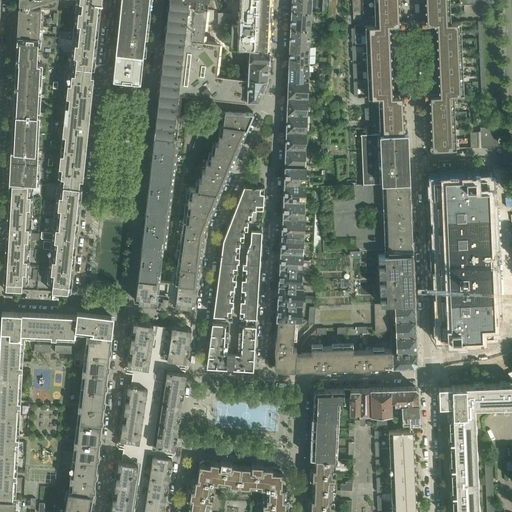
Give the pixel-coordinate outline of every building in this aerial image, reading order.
[(43,35),(44,9),(41,8),(31,7),(31,3),(40,0),(19,0),(20,1),(19,1),(19,3),(20,3),(19,7),(19,6),(17,34),(38,35),(43,36),(43,35)] [(40,0),(31,3),(31,7),(41,8),(44,9),(58,9),(58,0),(40,0)] [(101,2),(83,0),(79,0),(78,10),(75,9),(73,32),(98,35),(101,2)] [(149,1),(139,0),(121,0),(119,24),(146,28),(149,1)] [(216,75),(220,43),(203,41),(207,0),(169,0),(158,102),(154,134),(178,137),(184,138),(185,136),(186,126),(187,115),(179,114),(181,104),(182,92),(187,92),(186,94),(245,101),(245,99),(245,78),(216,75)] [(271,14),(271,0),(240,0),(240,13),(239,24),(238,47),(241,47),(241,51),(246,51),(269,51),(270,49),(269,49),(270,37),(271,37),(271,29),(272,29),(273,22),(272,22),(272,14),(271,14)] [(312,0),(291,0),(291,12),(312,13),(312,0)] [(336,0),(328,0),(328,5),(328,12),(328,21),(335,21),(336,0)] [(352,0),(353,18),(361,18),(359,0),(352,0)] [(394,96),(393,58),(391,25),(396,24),(396,23),(401,23),(401,27),(405,27),(405,26),(406,26),(407,25),(407,24),(407,19),(403,20),(403,21),(401,21),(400,0),(374,0),(375,16),(372,16),(372,17),(375,16),(375,24),(372,24),(372,25),(363,25),(366,97),(375,97),(378,97),(379,105),(376,105),(376,106),(379,106),(380,133),(408,132),(408,131),(406,131),(405,112),(404,99),(407,98),(407,99),(410,99),(410,95),(410,94),(409,93),(408,93),(407,92),(404,93),(404,95),(394,96)] [(464,93),(461,22),(463,22),(463,21),(453,22),(453,21),(451,21),(450,14),(453,13),(450,13),(449,0),(423,0),(425,19),(419,19),(419,24),(419,25),(420,26),(421,26),(422,26),(425,26),(425,24),(435,23),(438,94),(428,95),(428,92),(425,92),(423,92),(423,93),(422,94),(422,95),(422,99),(426,99),(426,98),(428,98),(429,111),(430,149),(430,150),(431,150),(431,151),(432,152),(433,152),(446,151),(446,148),(459,148),(459,147),(456,147),(454,103),(457,103),(457,102),(454,102),(454,94),(457,94),(466,94),(466,93),(464,93)] [(312,25),(312,13),(291,12),(291,29),(312,30),(323,30),(324,23),(319,23),(319,26),(312,25)] [(227,13),(218,13),(218,24),(226,24),(227,13)] [(238,47),(239,24),(240,13),(239,13),(238,21),(237,20),(237,23),(232,23),(231,47),(238,47)] [(146,28),(119,24),(116,51),(143,54),(146,28)] [(312,30),(291,29),(290,46),(311,47),(312,30)] [(98,35),(73,32),(70,65),(76,65),(75,73),(91,75),(91,67),(94,67),(98,35)] [(38,45),(38,38),(38,35),(17,34),(16,43),(38,45)] [(38,45),(16,43),(16,52),(37,53),(38,45)] [(311,47),(290,46),(289,62),(310,62),(311,47)] [(143,54),(116,51),(113,78),(140,81),(143,54)] [(269,51),(246,51),(245,78),(245,99),(258,100),(268,78),(269,60),(269,51)] [(37,53),(16,52),(16,60),(37,61),(37,53)] [(42,72),(43,62),(37,61),(16,60),(15,71),(42,72)] [(310,62),(289,62),(288,80),(308,81),(310,81),(310,62)] [(42,83),(42,72),(15,71),(14,81),(42,83)] [(69,96),(68,108),(90,111),(94,75),(91,75),(75,73),(72,73),(71,83),(68,83),(66,96),(69,96)] [(308,81),(288,80),(288,97),(307,98),(308,81)] [(41,92),(42,83),(14,81),(14,90),(41,92)] [(40,102),(41,92),(14,90),(13,100),(40,102)] [(307,98),(288,97),(287,114),(306,115),(307,98)] [(40,102),(13,100),(13,110),(40,112),(40,102)] [(90,111),(68,108),(67,121),(64,121),(62,134),(65,134),(64,144),(86,146),(90,111)] [(39,122),(40,112),(13,110),(12,121),(39,122)] [(215,110),(213,122),(223,124),(247,126),(253,111),(246,111),(215,110)] [(306,115),(287,114),(286,132),(306,133),(306,115)] [(39,132),(39,122),(12,121),(12,131),(39,132)] [(247,126),(223,124),(222,133),(219,132),(218,142),(216,142),(214,151),(235,154),(247,126)] [(482,127),(480,127),(481,147),(498,146),(497,126),(482,127)] [(478,147),(478,132),(476,132),(475,127),(470,128),(471,147),(478,147)] [(39,132),(12,131),(11,141),(38,142),(39,132)] [(306,133),(286,132),(286,149),(305,150),(306,133)] [(409,157),(408,133),(408,132),(380,133),(366,134),(362,134),(361,134),(361,135),(362,159),(409,157)] [(154,134),(150,170),(174,172),(178,137),(154,134)] [(38,142),(11,141),(11,151),(38,152),(38,142)] [(86,146),(64,144),(63,153),(60,153),(59,166),(62,167),(61,177),(64,177),(80,179),(83,179),(86,146)] [(305,150),(286,149),(285,165),(305,166),(305,150)] [(37,162),(38,152),(11,151),(10,161),(37,162)] [(235,154),(214,151),(212,151),(210,160),(231,163),(232,160),(235,154)] [(410,182),(409,157),(362,159),(364,184),(382,183),(410,182)] [(227,172),(231,163),(210,160),(207,160),(205,170),(227,172)] [(37,162),(10,161),(10,171),(37,172),(37,162)] [(305,173),(305,171),(305,166),(285,165),(284,182),(304,183),(305,178),(309,178),(309,174),(305,173)] [(224,182),(227,172),(205,170),(203,169),(202,179),(224,182)] [(150,170),(146,206),(170,209),(174,172),(150,170)] [(36,184),(37,172),(10,171),(9,181),(36,184)] [(432,179),(432,195),(433,195),(433,196),(434,196),(436,250),(437,250),(437,252),(438,252),(438,262),(437,262),(437,263),(439,317),(438,317),(438,319),(438,335),(439,335),(439,336),(440,336),(450,336),(450,337),(452,337),(480,336),(481,336),(481,334),(491,334),(493,334),(493,323),(494,323),(494,322),(491,261),(491,260),(490,260),(489,249),(491,249),(491,248),(488,187),(488,186),(487,186),(486,175),(485,175),(475,176),(475,174),(473,174),(445,175),(445,176),(443,176),(443,177),(433,177),(433,178),(432,178),(432,179)] [(71,291),(82,187),(79,186),(80,179),(64,177),(63,185),(60,184),(46,183),(46,185),(39,184),(36,184),(9,181),(3,287),(4,288),(70,292),(71,291)] [(220,191),(224,182),(202,179),(199,178),(198,188),(220,191)] [(309,188),(307,188),(304,187),(304,183),(284,182),(284,199),(304,199),(308,200),(309,188)] [(410,182),(382,183),(382,190),(382,194),(377,194),(378,199),(380,198),(382,198),(383,206),(385,254),(413,252),(411,204),(411,199),(410,188),(410,182)] [(244,185),(240,195),(223,238),(213,314),(214,314),(215,314),(215,322),(213,321),(213,322),(212,322),(207,365),(218,366),(218,365),(217,365),(217,362),(227,363),(227,352),(234,352),(234,363),(244,364),(243,367),(242,367),(242,368),(253,368),(256,324),(256,316),(257,316),(262,230),(261,229),(259,229),(259,224),(262,224),(262,223),(259,222),(259,219),(262,219),(263,209),(264,186),(244,185)] [(215,203),(220,191),(198,188),(189,187),(188,199),(215,203)] [(210,214),(215,203),(188,199),(187,210),(210,214)] [(304,199),(284,199),(283,215),(303,216),(304,199)] [(146,206),(142,242),(163,244),(163,245),(165,245),(170,209),(146,206)] [(206,224),(210,214),(187,210),(186,221),(206,224)] [(304,216),(303,216),(283,215),(282,233),(304,234),(304,216)] [(204,230),(206,224),(186,221),(184,220),(182,230),(203,233),(204,230)] [(202,243),(203,233),(182,230),(180,241),(202,243)] [(304,234),(282,233),(281,249),(303,251),(303,242),(304,234)] [(201,252),(202,243),(180,241),(179,249),(201,252)] [(142,242),(138,277),(159,280),(163,245),(163,244),(142,242)] [(201,252),(179,249),(177,265),(199,268),(201,252)] [(303,251),(281,249),(280,267),(302,268),(302,264),(312,264),(312,260),(302,259),(303,251)] [(414,285),(413,268),(413,252),(385,254),(379,254),(380,287),(414,285)] [(197,285),(198,276),(199,268),(177,265),(175,282),(197,285)] [(302,268),(280,267),(279,283),(301,284),(302,268)] [(175,282),(159,280),(138,277),(135,300),(158,303),(159,300),(172,301),(172,304),(194,307),(197,285),(175,282)] [(303,284),(301,284),(279,283),(278,301),(302,303),(303,284)] [(414,285),(380,287),(380,303),(390,303),(415,302),(414,285)] [(302,303),(278,301),(277,309),(301,310),(302,303)] [(415,302),(390,303),(391,319),(399,319),(416,319),(415,302)] [(390,303),(380,303),(375,304),(375,332),(392,331),(391,319),(390,303)] [(301,310),(277,309),(277,319),(278,319),(278,318),(295,319),(301,319),(301,310)] [(39,334),(40,313),(2,311),(0,343),(0,351),(20,352),(21,333),(39,334)] [(74,315),(40,313),(39,334),(73,335),(74,315)] [(111,333),(112,317),(74,315),(73,335),(75,336),(75,335),(77,336),(84,333),(85,331),(90,332),(88,349),(110,351),(112,333),(111,333)] [(302,369),(301,352),(296,352),(297,347),(293,347),(295,319),(278,318),(278,319),(277,337),(280,337),(279,343),(276,343),(276,350),(279,350),(278,356),(275,356),(275,367),(276,368),(278,368),(280,369),(282,369),(284,369),(286,370),(288,369),(290,369),(292,369),(294,369),(295,369),(302,369)] [(399,319),(391,319),(392,331),(392,335),(416,334),(416,319),(399,319)] [(153,323),(134,320),(126,372),(133,373),(131,385),(129,385),(119,447),(124,448),(122,460),(119,460),(111,511),(163,511),(173,449),(168,448),(167,448),(166,448),(166,449),(165,449),(165,450),(164,451),(162,450),(162,446),(175,447),(186,372),(174,370),(175,365),(177,365),(177,366),(178,367),(178,368),(179,369),(185,370),(191,329),(172,326),(172,327),(153,324),(153,323)] [(416,334),(392,335),(392,349),(392,350),(417,350),(416,339),(416,334)] [(35,344),(34,351),(51,352),(51,344),(35,344)] [(56,345),(55,352),(71,353),(72,345),(56,345)] [(391,366),(392,350),(392,349),(353,350),(353,345),(342,346),(343,367),(354,367),(354,364),(360,364),(360,367),(367,366),(367,364),(373,363),(373,366),(391,366)] [(343,367),(342,346),(311,347),(311,352),(301,352),(302,369),(313,368),(313,365),(319,365),(319,368),(326,368),(326,365),(332,365),(332,368),(343,367)] [(106,387),(108,363),(110,351),(88,349),(84,384),(106,387)] [(417,363),(417,350),(392,350),(391,366),(391,367),(414,366),(417,363)] [(0,387),(18,388),(19,369),(20,352),(0,351),(0,387)] [(476,511),(472,413),(475,413),(475,403),(511,401),(511,382),(438,385),(439,405),(452,404),(453,412),(451,412),(451,418),(449,418),(450,436),(452,436),(453,445),(450,445),(451,462),(453,462),(454,471),(451,471),(452,489),(454,489),(455,498),(452,498),(452,511),(476,511)] [(102,422),(104,399),(106,387),(84,384),(80,420),(102,422)] [(415,386),(391,387),(391,403),(393,403),(393,399),(398,399),(398,402),(419,402),(418,389),(415,386)] [(0,423),(17,424),(18,405),(18,388),(0,387),(0,423)] [(391,387),(369,388),(369,413),(377,412),(377,420),(386,420),(386,412),(391,412),(391,403),(391,387)] [(343,388),(317,389),(314,392),(314,398),(334,398),(338,398),(343,398),(343,388)] [(349,388),(349,398),(349,411),(359,411),(359,388),(349,388)] [(369,388),(359,388),(359,411),(359,417),(359,421),(365,421),(364,413),(369,413),(369,388)] [(334,398),(314,398),(313,416),(334,416),(337,416),(338,398),(334,398)] [(398,402),(393,403),(391,403),(391,412),(392,412),(392,413),(419,412),(419,402),(398,402)] [(420,422),(419,412),(402,413),(402,422),(420,422)] [(334,416),(313,416),(312,436),(334,437),(334,416)] [(97,457),(100,435),(102,422),(80,420),(76,455),(97,457)] [(0,459),(15,460),(16,441),(17,424),(0,423),(0,459)] [(409,429),(389,430),(392,511),(418,511),(415,432),(419,432),(420,433),(423,433),(423,428),(423,427),(422,427),(422,426),(421,426),(420,426),(409,426),(409,429)] [(334,437),(312,436),(311,457),(334,458),(334,457),(334,437)] [(93,493),(96,470),(97,457),(76,455),(72,490),(93,493)] [(334,458),(311,457),(313,458),(313,468),(310,467),(310,479),(312,479),(312,488),(332,489),(332,480),(335,480),(335,469),(333,468),(333,459),(334,459),(334,458)] [(0,498),(13,499),(14,477),(15,460),(0,459),(0,498)] [(220,463),(204,460),(204,461),(201,463),(200,463),(197,479),(213,481),(213,482),(218,483),(219,480),(228,481),(227,484),(239,486),(241,466),(232,464),(232,462),(221,460),(220,463)] [(494,511),(492,461),(485,461),(486,511),(494,511)] [(263,467),(263,464),(252,464),(252,466),(241,466),(239,486),(261,487),(266,488),(267,487),(282,487),(283,472),(282,472),(279,468),(263,467)] [(213,481),(197,479),(193,478),(191,488),(189,488),(187,499),(189,499),(188,509),(208,511),(210,502),(212,503),(214,492),(211,491),(213,482),(213,481)] [(341,484),(341,490),(352,490),(353,482),(346,481),(346,484),(341,484)] [(282,487),(267,487),(266,488),(266,497),(263,497),(263,508),(265,508),(265,511),(285,511),(286,509),(288,509),(289,498),(286,498),(287,487),(282,487)] [(332,489),(312,488),(311,498),(309,498),(308,509),(311,509),(310,511),(330,511),(331,510),(334,510),(334,505),(334,499),(331,499),(332,489)] [(90,511),(93,493),(72,490),(69,490),(64,511),(90,511)] [(0,511),(15,511),(16,499),(13,499),(0,498),(0,511)] [(351,511),(352,500),(334,499),(334,505),(345,506),(345,511),(351,511)]
